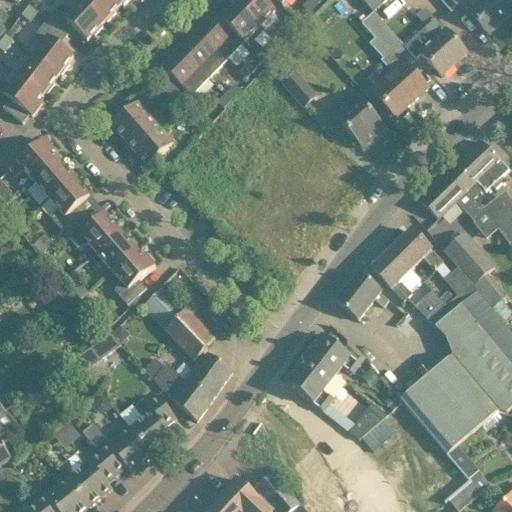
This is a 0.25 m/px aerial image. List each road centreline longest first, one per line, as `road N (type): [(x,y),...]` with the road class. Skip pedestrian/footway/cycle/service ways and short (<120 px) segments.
road 1 (residential): [(289,337),(198,265),(70,123),(71,97),(157,0)]
road 2 (tertiary): [(289,337),(408,180),(511,84)]
road 3 (residential): [(374,511),(344,481),(231,416)]
road 4 (tertiary): [(144,511),(231,416)]
